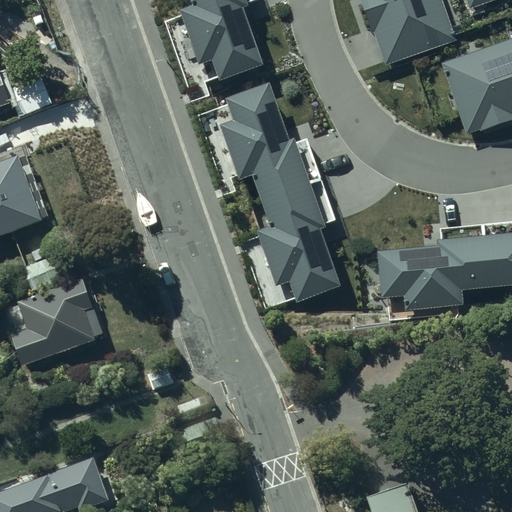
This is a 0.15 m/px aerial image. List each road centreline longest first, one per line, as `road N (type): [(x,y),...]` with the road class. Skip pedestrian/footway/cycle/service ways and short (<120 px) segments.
road 1 (unclassified): [(295,511),(102,0)]
road 2 (residential): [(511,162),(449,169),(400,156),(351,112),(310,27),(308,0)]
